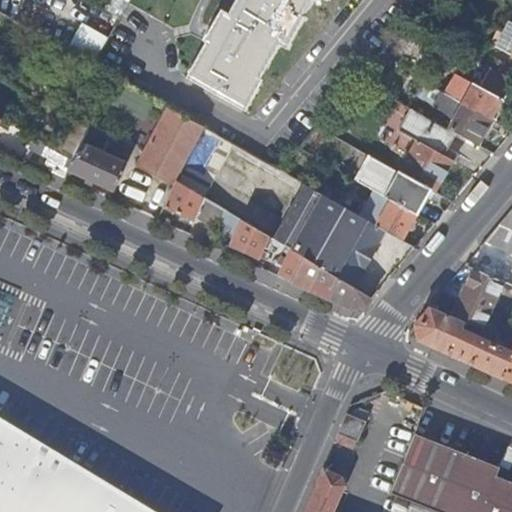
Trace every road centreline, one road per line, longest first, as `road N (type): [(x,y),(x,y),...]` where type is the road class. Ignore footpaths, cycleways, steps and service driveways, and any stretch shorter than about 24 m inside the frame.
road 1 (tertiary): [(357,344),(0,182)]
road 2 (residential): [(357,344),(511,173)]
road 3 (tertiary): [(357,344),(283,511)]
road 4 (tertiary): [(511,415),(357,344)]
